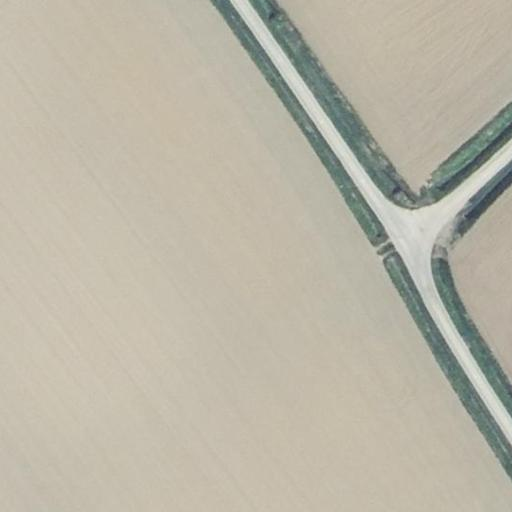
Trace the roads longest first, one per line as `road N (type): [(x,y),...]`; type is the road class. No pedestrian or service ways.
road 1 (unclassified): [(236,0),(406,250)]
road 2 (unclassified): [(406,250),(446,332),(511,435)]
road 3 (unclassified): [(406,250),(511,151)]
